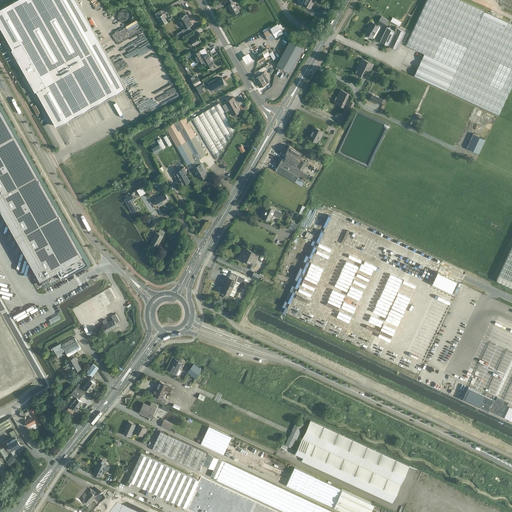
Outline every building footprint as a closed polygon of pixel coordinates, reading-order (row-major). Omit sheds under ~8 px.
[(14,0),(0,8),(0,25),(12,48),(13,48),(12,49),(35,91),(36,90),(56,126),(57,126),(65,121),(69,119),(71,118),(75,116),(82,112),(86,110),(88,109),(91,107),(98,103),(101,101),(103,100),(107,98),(109,97),(112,95),(115,94),(118,92),(126,87),(76,0),(14,0)] [(229,4),(228,5),(227,5),(233,15),(239,11),(237,8),(240,7),(239,4),(236,6),(234,2),(235,1),(234,0),(228,0),(227,1),(229,4)] [(511,23),(461,0),(425,0),(415,23),(473,49),(511,67),(511,23)] [(511,0),(501,0),(499,4),(511,9),(511,0)] [(129,21),(130,20),(131,19),(132,18),(132,17),(132,15),(132,14),(131,12),(131,11),(130,10),(129,9),(127,9),(126,8),(125,8),(123,8),(122,9),(121,10),(120,11),(119,12),(118,13),(118,14),(118,16),(118,17),(118,19),(119,20),(120,21),(121,22),(122,22),(124,23),(125,23),(127,23),(128,22),(129,21)] [(167,22),(163,14),(158,16),(162,24),(167,22)] [(186,14),(178,18),(179,18),(184,28),(182,30),(184,33),(191,29),(189,26),(192,24),(186,14)] [(388,20),(382,16),(378,22),(385,26),(388,20)] [(365,33),(371,37),(372,37),(379,25),(372,21),(365,33)] [(511,67),(473,49),(415,23),(406,45),(424,53),(457,68),(447,91),(499,115),(511,85),(511,67)] [(282,32),(281,30),(283,29),(280,24),(278,25),(277,24),(264,32),(269,41),(282,32)] [(395,31),(387,27),(380,41),(396,49),(405,31),(397,27),(395,31)] [(198,35),(191,39),(192,42),(189,43),(191,46),(193,44),(194,45),(201,41),(198,35)] [(116,54),(120,52),(113,39),(104,43),(111,57),(116,55),(116,54)] [(279,60),(277,65),(289,72),(303,47),(290,40),(279,60)] [(266,57),(264,54),(268,51),(267,49),(262,52),(258,54),(256,51),(254,53),(257,58),(259,61),(266,57)] [(203,61),(207,68),(215,64),(208,53),(203,56),(200,50),(193,54),(199,64),(203,61)] [(248,52),(242,56),(246,63),(253,59),(248,52)] [(414,76),(447,91),(457,68),(424,53),(414,76)] [(369,71),(370,71),(373,64),(362,58),(358,66),(356,71),(355,73),(361,76),(365,67),(370,69),(369,71)] [(255,78),(260,87),(269,81),(264,73),(255,78)] [(215,79),(208,83),(209,85),(210,85),(211,85),(215,91),(225,85),(226,85),(222,78),(216,81),(215,79)] [(204,83),(196,87),(200,94),(205,92),(203,88),(205,87),(204,83)] [(335,102),(343,106),(349,93),(341,89),(337,97),(336,97),(334,100),(335,101),(335,102)] [(372,94),(370,99),(377,103),(380,104),(383,99),(372,94)] [(225,108),(227,111),(230,109),(233,115),(241,110),(238,105),(237,105),(235,102),(236,101),(233,97),(225,101),(228,106),(225,108)] [(234,129),(219,103),(192,118),(216,159),(234,129)] [(0,105),(0,206),(44,285),(88,260),(0,105)] [(197,134),(196,135),(185,116),(166,127),(187,165),(192,162),(199,158),(206,154),(199,141),(200,140),(197,134)] [(320,138),(323,132),(323,131),(314,126),(310,133),(311,134),(310,138),(317,141),(319,137),(320,138)] [(485,139),(473,133),(467,147),(479,153),(485,139)] [(159,144),(152,148),(155,153),(162,149),(159,144)] [(277,168),(276,170),(275,170),(295,181),(297,177),(301,179),(301,178),(305,180),(308,174),(303,171),(304,170),(303,169),(307,163),(308,163),(309,161),(306,159),(305,161),(298,158),(301,152),(289,145),(287,149),(288,150),(287,152),(286,151),(287,152),(286,153),(287,153),(284,159),(281,157),(281,158),(280,158),(281,159),(281,160),(280,159),(279,160),(279,161),(280,161),(279,164),(279,165),(277,168)] [(199,158),(192,162),(195,167),(194,167),(200,179),(207,175),(205,171),(206,170),(202,163),(199,158)] [(186,169),(185,167),(184,166),(177,171),(180,176),(179,177),(184,184),(190,181),(185,173),(185,174),(183,171),(186,169)] [(154,182),(157,188),(164,184),(161,178),(154,182)] [(159,205),(168,199),(164,193),(155,198),(159,205)] [(132,195),(124,199),(131,211),(135,209),(131,201),(135,199),(132,195)] [(275,208),(268,205),(262,216),(266,218),(265,220),(269,222),(272,214),(279,218),(282,212),(275,209),(275,208)] [(324,225),(328,227),(333,216),(329,214),(324,225)] [(297,224),(291,221),(288,227),(288,228),(294,231),(295,231),(298,224),(297,224)] [(156,232),(151,241),(150,243),(157,247),(163,235),(156,232)] [(239,259),(241,260),(245,262),(246,261),(247,258),(251,260),(255,261),(254,262),(255,262),(259,254),(244,247),(239,259)] [(511,247),(497,280),(511,286),(511,247)] [(258,279),(261,274),(254,271),(251,276),(258,279)] [(438,272),(432,283),(452,292),(457,281),(438,272)] [(230,295),(238,278),(235,276),(234,279),(228,276),(223,287),(222,287),(221,290),(230,295)] [(112,287),(73,307),(87,336),(98,330),(93,320),(103,315),(100,308),(118,299),(112,287)] [(113,319),(112,320),(108,322),(106,319),(103,321),(104,324),(101,326),(105,333),(109,330),(113,327),(114,328),(117,326),(116,322),(119,320),(119,321),(120,321),(116,314),(112,316),(113,319)] [(75,337),(62,344),(65,350),(78,342),(75,337)] [(78,342),(65,350),(68,356),(81,348),(78,342)] [(65,351),(61,345),(60,343),(52,348),(57,357),(61,355),(60,353),(65,351)] [(72,373),(81,368),(77,361),(78,361),(77,359),(76,359),(75,357),(68,360),(70,363),(67,364),(72,373)] [(182,362),(175,359),(169,371),(176,374),(182,362)] [(202,369),(194,363),(187,372),(195,378),(202,369)] [(87,372),(92,376),(98,367),(93,364),(87,372)] [(412,370),(408,378),(414,381),(417,373),(412,370)] [(86,383),(93,387),(96,383),(92,380),(94,378),(91,377),(90,379),(89,379),(86,383)] [(172,386),(160,381),(156,389),(155,389),(156,389),(154,394),(153,393),(153,394),(166,399),(172,386)] [(79,383),(75,388),(83,394),(87,389),(90,391),(93,387),(86,383),(84,387),(79,383)] [(468,387),(463,398),(502,416),(508,402),(497,397),(496,400),(468,387)] [(83,394),(75,388),(71,394),(76,397),(73,401),(80,406),(82,402),(79,399),(83,394)] [(57,405),(52,394),(49,396),(48,395),(43,398),(46,403),(44,404),(47,410),(57,405)] [(80,406),(73,401),(70,405),(69,407),(72,408),(73,407),(76,410),(80,406)] [(141,411),(151,416),(155,405),(152,404),(150,407),(144,404),(141,411)] [(25,421),(28,426),(36,422),(37,424),(43,421),(35,406),(29,410),(24,413),(22,411),(19,412),(22,418),(25,417),(26,417),(26,416),(29,414),(31,417),(25,421)] [(0,422),(0,432),(12,426),(8,418),(0,422)] [(164,419),(162,423),(160,426),(170,430),(173,423),(164,419)] [(291,447),(295,439),(296,439),(304,424),(296,420),(285,444),(291,447)] [(310,420),(301,440),(295,453),(303,457),(301,462),(391,504),(409,466),(310,420)] [(123,433),(130,436),(133,430),(135,431),(135,432),(142,435),(144,432),(146,432),(148,428),(139,424),(137,428),(134,427),(135,424),(129,421),(123,433)] [(198,439),(197,441),(201,443),(201,444),(205,446),(222,453),(223,454),(232,436),(209,426),(202,440),(198,439)] [(14,430),(9,432),(13,439),(18,436),(14,430)] [(208,453),(207,453),(162,432),(154,449),(200,470),(203,464),(208,454),(208,453)] [(13,439),(7,442),(10,449),(19,444),(16,437),(13,439)] [(141,453),(128,481),(186,508),(199,480),(141,453)] [(214,468),(219,459),(208,454),(203,464),(214,470),(214,468)] [(12,455),(7,460),(12,464),(16,459),(12,455)] [(100,458),(96,466),(93,473),(96,474),(96,475),(97,475),(100,476),(103,469),(107,471),(109,467),(105,465),(106,464),(104,463),(105,460),(100,458)] [(218,477),(225,461),(219,459),(214,468),(214,470),(212,475),(218,477)] [(334,511),(225,461),(218,477),(217,479),(288,511),(334,511)] [(295,466),(286,484),(334,506),(346,511),(370,511),(374,504),(342,489),(295,466)] [(186,508),(186,509),(193,511),(276,511),(272,510),(201,477),(186,508)] [(91,488),(90,489),(89,491),(89,490),(88,491),(89,492),(88,492),(84,489),(76,499),(82,504),(91,493),(94,496),(97,493),(91,488)]
